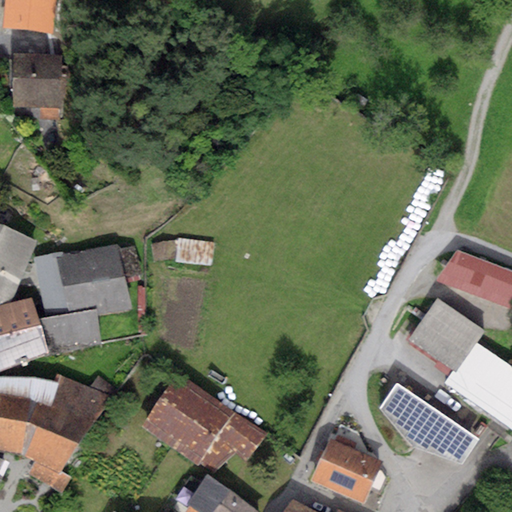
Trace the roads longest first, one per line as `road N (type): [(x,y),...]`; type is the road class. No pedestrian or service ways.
road 1 (residential): [(511,263),(454,243),(428,250),(360,364),(358,411),(419,511)]
road 2 (track): [(420,256),(467,166),(511,44)]
